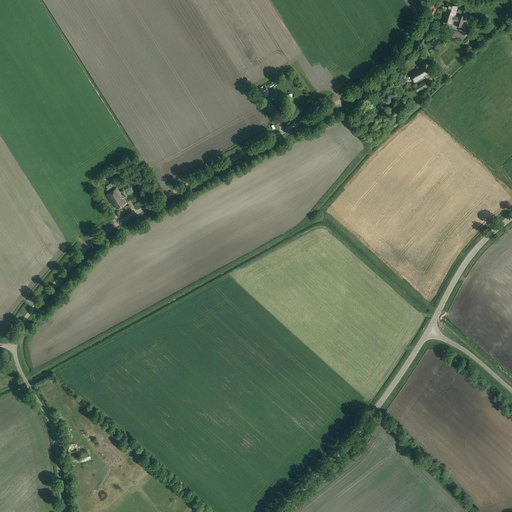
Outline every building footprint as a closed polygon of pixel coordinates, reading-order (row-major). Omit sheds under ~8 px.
[(452,24),(453,21),(456,22),(455,26),(461,28),(465,17),(458,15),(457,18),(454,17),(456,11),(457,12),(458,7),(449,4),(446,11),(442,21),(452,24)] [(452,30),(450,35),(463,39),(465,34),(452,30)] [(470,56),(467,53),(461,58),(464,61),(470,56)] [(418,69),(409,74),(414,82),(424,76),(424,77),(430,74),(425,67),(419,70),(418,69)] [(424,82),(414,88),(416,92),(417,94),(424,90),(423,88),(426,86),(424,82)] [(266,95),(268,98),(267,99),(270,103),(271,102),(272,105),(271,106),(273,109),(274,108),(276,110),(282,106),(275,94),(271,97),(268,93),(269,93),(265,87),(258,91),(262,97),(266,95)] [(115,181),(106,186),(108,189),(115,185),(117,183),(115,181)] [(122,199),(116,189),(106,195),(112,205),(113,204),(116,209),(126,204),(123,198),(122,199)]
